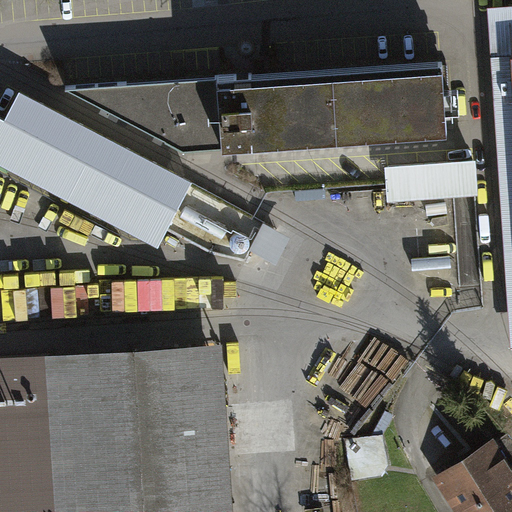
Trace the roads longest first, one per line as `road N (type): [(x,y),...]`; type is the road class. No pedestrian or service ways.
road 1 (unclassified): [(457,15),(392,7),(0,38)]
road 2 (unknown): [(0,339),(256,322)]
road 3 (unclassified): [(447,511),(404,441),(406,414),(459,357),(511,373)]
road 4 (unknown): [(73,232),(223,288),(256,322)]
road 5 (unknown): [(256,322),(260,511)]
road 6 (unknown): [(256,322),(345,320),(397,284)]
